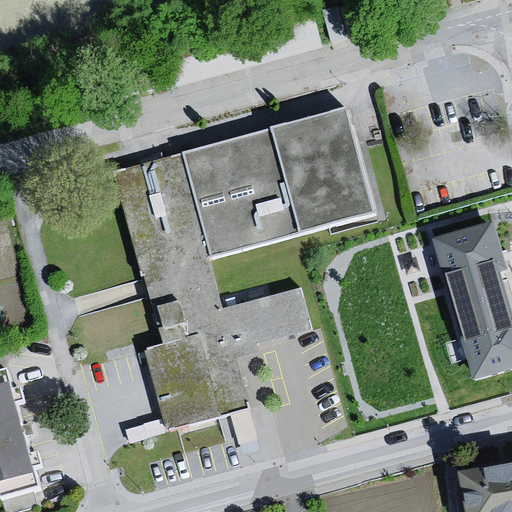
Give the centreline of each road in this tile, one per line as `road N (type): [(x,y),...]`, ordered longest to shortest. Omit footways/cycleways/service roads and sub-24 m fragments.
road 1 (residential): [(511,11),(9,154)]
road 2 (residential): [(106,511),(9,154)]
road 3 (residential): [(165,511),(511,416)]
